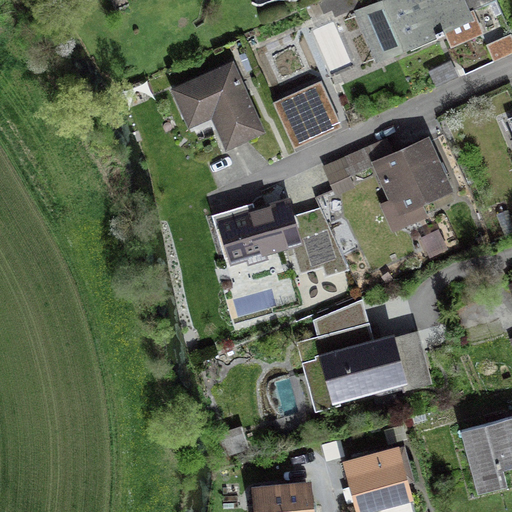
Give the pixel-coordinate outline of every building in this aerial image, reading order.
[(391,0),(360,14),(384,67),(505,13),(498,0),(391,0)] [(238,64),(177,92),(195,132),(219,121),(233,153),(272,136),(238,64)] [(317,132),(340,123),(322,81),(276,100),(294,142),(317,132)] [(459,195),(434,141),(398,157),(390,139),(328,168),(336,186),(378,166),(396,203),(385,208),(399,236),(430,222),(425,211),(459,195)] [(293,199),(224,221),(238,268),(307,247),(293,199)] [(399,339),(330,356),(340,401),(410,385),(399,339)] [(268,418),(261,395),(223,406),(230,429),(218,433),(224,453),(248,446),(242,426),(268,418)] [(511,421),(469,433),(486,497),(511,491),(507,476),(511,474),(511,421)] [(406,460),(350,474),(360,511),(382,511),(417,503),(406,460)] [(309,511),(308,484),(254,487),(255,511),(309,511)]
